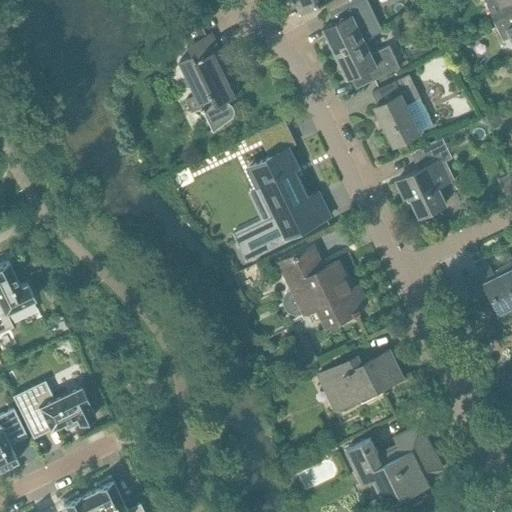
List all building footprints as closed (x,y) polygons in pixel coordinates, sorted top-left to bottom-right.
[(296,0),(302,11),(324,0),(329,11),(351,0),(296,0)] [(334,22),(323,27),(336,53),(364,39),(382,30),(376,16),(367,0),(351,0),(329,11),(334,22)] [(511,0),(484,0),(495,21),(496,21),(511,13),(511,0)] [(511,37),(511,13),(496,21),(495,21),(494,21),(504,41),(511,37)] [(221,66),(237,58),(230,44),(219,48),(211,33),(188,44),(193,54),(179,61),(195,95),(185,99),(192,113),(202,108),(203,111),(205,110),(214,128),(229,117),(230,116),(231,116),(232,115),(232,114),(232,113),(232,112),(232,111),(232,109),(232,108),(231,108),(230,107),(229,106),(228,105),(226,101),(235,96),(221,66)] [(371,53),(364,39),(336,53),(348,79),(358,74),(364,85),(400,67),(389,45),(371,53)] [(406,104),(420,97),(409,74),(380,89),(386,101),(375,106),(393,145),(420,132),(406,104)] [(265,127),(244,138),(248,146),(260,140),(269,136),(265,128),(265,127)] [(452,157),(442,136),(414,150),(422,167),(397,180),(405,198),(410,196),(420,216),(446,203),(438,187),(454,179),(445,160),(452,157)] [(234,231),(232,232),(246,260),(305,232),(303,228),(329,215),(318,193),(307,199),(293,168),(297,166),(288,148),(269,158),(249,167),(257,185),(258,185),(262,183),(276,214),(262,221),(235,234),(234,231)] [(511,171),(499,178),(507,196),(511,193),(511,171)] [(303,312),(305,311),(305,312),(319,306),(328,324),(361,308),(360,306),(367,303),(358,285),(350,289),(344,276),(345,276),(337,260),(323,267),(312,245),(279,262),(290,285),(291,284),(293,288),(291,289),(289,290),(287,291),(286,293),(285,295),(284,297),(284,299),(283,301),(284,303),(284,306),(285,308),(287,309),(288,311),(290,312),(292,313),(294,314),(296,314),(299,314),(301,313),(303,312)] [(0,332),(12,326),(6,313),(35,299),(26,282),(20,285),(8,261),(0,264),(0,332)] [(468,275),(467,276),(477,298),(479,297),(488,292),(503,324),(511,319),(511,261),(498,269),(500,274),(496,276),(490,265),(468,275)] [(307,336),(292,343),(305,368),(320,361),(307,336)] [(362,363),(358,354),(317,374),(334,410),(402,377),(389,350),(362,363)] [(33,438),(75,417),(78,424),(95,415),(80,385),(53,398),(44,380),(12,396),(33,438)] [(511,390),(511,387),(509,382),(500,387),(503,395),(511,390)] [(8,441),(25,432),(13,408),(0,413),(0,469),(17,461),(8,441)] [(421,424),(393,437),(397,445),(379,454),(370,437),(347,448),(364,484),(375,479),(387,504),(429,484),(425,476),(442,468),(421,424)] [(143,511),(139,503),(126,509),(110,476),(93,484),(95,488),(87,492),(97,511),(143,511)] [(97,511),(87,492),(80,496),(78,491),(61,500),(66,511),(97,511)]
